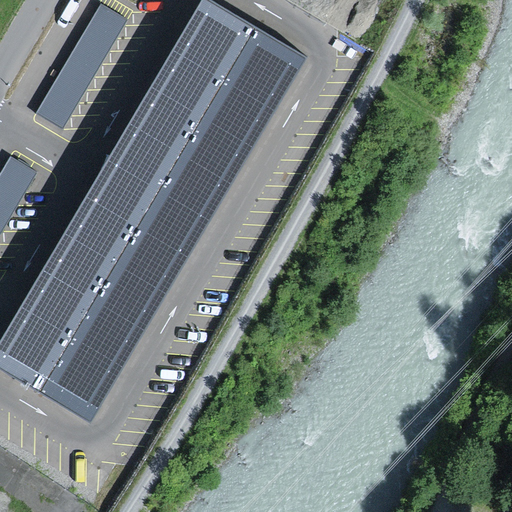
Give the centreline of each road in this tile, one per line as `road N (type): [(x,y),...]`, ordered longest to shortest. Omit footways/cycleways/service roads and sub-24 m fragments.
road 1 (unclassified): [(126,511),(420,0)]
road 2 (track): [(213,0),(301,35),(342,29),(372,0)]
road 3 (track): [(440,511),(509,363)]
